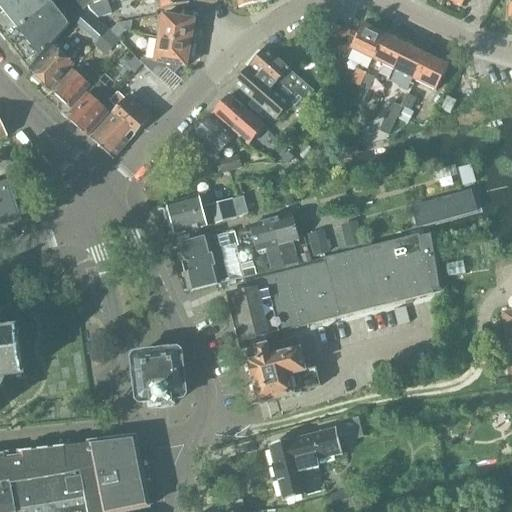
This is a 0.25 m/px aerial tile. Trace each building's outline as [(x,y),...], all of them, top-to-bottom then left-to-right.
[(7,0),(0,6),(0,35),(5,42),(52,4),(48,0),(7,0)] [(56,0),(52,4),(5,42),(28,71),(69,26),(92,2),(91,0),(56,0)] [(140,0),(141,3),(152,0),(153,0),(156,12),(187,4),(187,3),(189,1),(188,0),(140,0)] [(269,0),(237,0),(239,9),(270,1),(269,0)] [(87,11),(76,23),(86,33),(98,21),(87,11)] [(162,16),(158,39),(193,45),(195,33),(192,33),(194,21),(162,16)] [(117,25),(110,32),(117,40),(125,32),(130,33),(131,22),(117,25)] [(351,50),(372,61),(384,36),(363,25),(351,50)] [(327,30),(331,54),(345,52),(340,27),(327,30)] [(108,30),(94,46),(104,57),(119,41),(117,40),(110,32),(108,30)] [(372,61),(393,71),(406,46),(384,36),(372,61)] [(193,45),(158,39),(154,62),(148,69),(156,77),(165,68),(170,72),(176,66),(186,68),(188,58),(191,58),(193,45)] [(393,71),(414,81),(427,56),(406,46),(393,71)] [(31,74),(49,91),(73,65),(68,60),(75,52),(69,47),(62,55),(54,48),(31,74)] [(265,50),(248,68),(289,105),(298,95),(305,102),(313,93),(265,50)] [(427,56),(414,81),(436,92),(448,67),(427,56)] [(73,71),(52,93),(69,109),(90,86),(83,80),(87,76),(78,67),(74,72),(73,71)] [(289,105),(248,68),(234,85),(275,121),(289,105)] [(352,82),(360,86),(365,75),(358,71),(352,82)] [(365,75),(360,86),(368,90),(374,79),(365,75)] [(394,103),(402,107),(407,96),(400,92),(394,103)] [(109,102),(116,108),(125,100),(117,93),(109,102)] [(68,115),(68,120),(87,137),(108,113),(87,94),(68,115)] [(252,117),(229,96),(221,104),(219,104),(215,109),(215,112),(213,114),(236,135),(252,117)] [(407,96),(402,107),(410,111),(416,100),(407,96)] [(447,97),(440,110),(449,114),(455,102),(447,97)] [(90,140),(110,158),(115,158),(150,119),(127,98),(90,140)] [(194,135),(217,156),(233,138),(210,117),(204,125),(199,125),(195,129),(196,133),(194,135)] [(219,160),(221,173),(241,169),(239,156),(219,160)] [(455,167),(432,173),(434,182),(457,176),(455,167)] [(0,184),(0,227),(21,221),(9,182),(0,184)] [(410,209),(417,235),(478,220),(472,194),(410,209)] [(198,196),(166,205),(167,209),(165,211),(166,217),(169,217),(174,236),(206,227),(206,226),(198,196)] [(232,201),(237,218),(248,215),(243,198),(232,201)] [(232,201),(215,205),(220,223),(237,218),(232,201)] [(291,216),(270,221),(277,247),(282,246),(284,255),(293,253),(290,243),(298,241),(291,216)] [(254,269),(256,277),(271,273),(284,269),(281,261),(277,247),(270,221),(250,227),(257,253),(265,250),(269,265),(254,269)] [(361,243),(359,235),(355,224),(342,227),(347,247),(361,243)] [(322,233),(309,236),(314,256),(328,252),(322,233)] [(434,234),(425,236),(420,237),(310,264),(256,277),(242,280),(245,291),(231,295),(239,326),(243,342),(300,328),(321,322),(443,292),(434,237),(434,234)] [(207,238),(177,246),(183,269),(223,258),(218,237),(208,240),(207,238)] [(183,269),(189,292),(219,284),(219,282),(229,279),(223,258),(183,269)] [(511,373),(511,311),(502,313),(511,373)] [(0,385),(1,384),(1,380),(22,377),(17,329),(0,331),(0,385)] [(248,364),(259,405),(302,394),(301,392),(320,387),(316,369),(305,372),(300,351),(287,354),(284,342),(254,349),(255,355),(252,356),(252,355),(250,355),(250,356),(247,357),(248,364)] [(135,386),(137,400),(137,401),(139,402),(140,403),(142,403),(149,402),(150,409),(174,407),(173,399),(181,399),(181,397),(182,397),(183,396),(184,395),(185,394),(183,376),(183,371),(182,371),(180,355),(180,353),(179,352),(177,351),(175,351),(167,352),(159,352),(159,353),(152,353),(143,354),(144,355),(136,355),(134,356),(133,357),(133,359),(133,360),(132,360),(134,374),(135,386)] [(362,420),(353,422),(357,439),(366,437),(362,420)] [(336,429),(269,446),(275,470),(277,479),(283,502),(306,497),(301,474),(319,469),(317,462),(342,456),(336,429)] [(0,511),(127,511),(149,508),(135,438),(0,454),(0,511)] [(332,497),(336,511),(353,507),(350,493),(332,497)] [(243,511),(241,500),(222,505),(222,511),(243,511)]
